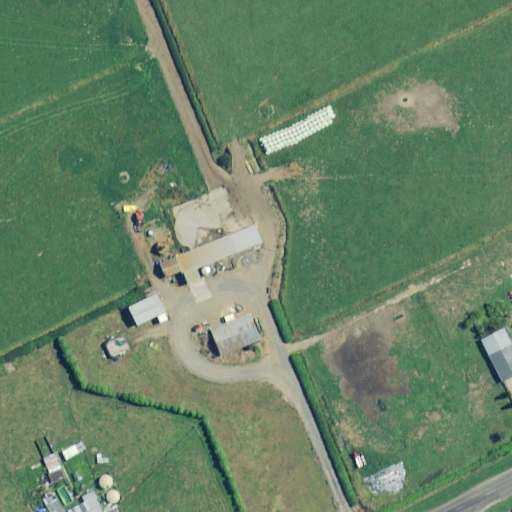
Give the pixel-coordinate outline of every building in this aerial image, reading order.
[(167,282),(184,275),(188,285),(203,279),(199,269),(264,242),(258,226),(161,266),(167,282)] [(164,314),(155,296),(129,309),(139,327),(164,314)] [(263,341),(252,315),(212,331),(222,357),(263,341)] [(511,378),(511,349),(502,330),(480,341),(501,384),(511,378)] [(130,350),(123,338),(107,347),(113,359),(130,350)] [(67,480),(63,468),(49,473),(53,485),(67,480)] [(103,511),(94,493),(83,498),(89,511),(103,511)] [(65,511),(61,501),(48,507),(50,511),(65,511)]
